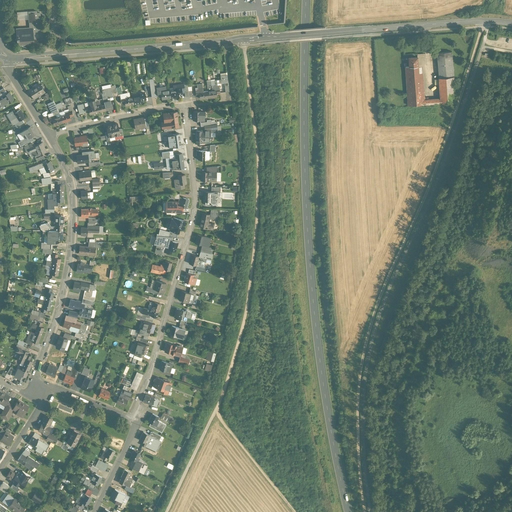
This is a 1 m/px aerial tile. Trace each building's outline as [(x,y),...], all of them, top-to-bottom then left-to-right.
[(40,18),(40,13),(36,13),(36,11),(28,12),(29,22),(30,22),(31,29),(21,30),(21,36),(33,35),(33,33),(36,33),(36,35),(37,38),(39,38),(39,37),(42,37),(42,29),(41,18),(40,18)] [(33,35),(21,36),(21,30),(21,28),(16,29),(17,41),(19,41),(19,45),(34,43),(34,41),(33,36),(33,35)] [(452,52),(437,53),(439,78),(453,77),(454,77),(452,52)] [(418,58),(410,58),(410,67),(418,67),(418,58)] [(418,67),(410,67),(406,67),(406,78),(419,78),(418,67)] [(229,92),(227,75),(221,76),(222,84),(225,84),(226,93),(229,92)] [(453,77),(439,78),(441,104),(455,103),(453,77)] [(419,78),(406,78),(408,105),(421,105),(420,99),(419,78)] [(206,82),(207,91),(216,90),(215,89),(219,88),(219,90),(220,90),(219,80),(206,82)] [(40,85),(33,89),(33,88),(29,91),(34,99),(44,92),(40,85)] [(110,86),(111,88),(113,97),(118,96),(117,91),(116,88),(115,85),(110,86)] [(165,89),(164,87),(157,88),(158,97),(162,96),(161,93),(165,92),(169,91),(169,88),(165,89)] [(106,97),(106,99),(110,98),(111,97),(113,97),(111,88),(104,89),(105,93),(106,97)] [(9,92),(0,97),(0,104),(2,107),(4,106),(6,106),(6,105),(14,100),(9,92)] [(120,95),(120,96),(120,97),(121,104),(125,103),(125,106),(134,104),(132,98),(130,98),(129,93),(122,95),(120,95)] [(140,96),(132,98),(134,104),(142,103),(141,100),(141,96),(140,96)] [(63,100),(66,105),(71,103),(72,102),(70,97),(63,100)] [(53,101),(48,104),(51,111),(52,111),(53,113),(54,116),(56,116),(56,118),(60,116),(53,101)] [(79,114),(85,112),(84,107),(83,104),(77,105),(79,114)] [(97,106),(96,106),(98,112),(106,110),(104,104),(97,106)] [(64,109),(66,115),(69,114),(70,117),(74,116),(71,106),(64,109)] [(91,107),(88,108),(89,111),(90,115),(98,112),(96,106),(91,107)] [(14,110),(6,115),(13,125),(14,124),(18,121),(14,114),(15,113),(14,110)] [(15,113),(14,114),(18,121),(22,119),(25,118),(20,110),(15,113)] [(176,112),(165,114),(165,122),(166,122),(177,121),(176,112)] [(66,115),(61,116),(63,123),(71,120),(70,117),(69,114),(66,115)] [(56,118),(53,119),(54,122),(55,125),(63,123),(61,116),(56,118)] [(144,118),(133,119),(135,129),(146,127),(145,126),(144,118)] [(18,121),(14,124),(16,128),(24,123),(22,119),(18,121)] [(30,127),(24,130),(26,133),(28,137),(29,138),(32,136),(35,134),(30,127)] [(209,129),(204,129),(205,131),(203,131),(203,132),(196,131),(195,140),(202,140),(202,142),(203,143),(208,143),(208,142),(210,142),(210,137),(209,136),(209,133),(209,129)] [(24,139),(18,142),(20,147),(33,140),(32,136),(29,138),(28,137),(24,139)] [(42,143),(35,146),(39,154),(43,152),(45,151),(42,143)] [(34,146),(28,149),(26,150),(27,154),(34,151),(37,159),(44,156),(43,152),(39,154),(35,146),(34,146)] [(94,151),(82,152),(82,155),(76,156),(77,164),(88,162),(88,157),(90,158),(96,158),(95,153),(94,153),(94,151)] [(183,162),(176,163),(176,159),(170,160),(171,169),(183,167),(183,162)] [(46,171),(43,164),(42,162),(28,168),(30,172),(38,168),(40,173),(43,172),(46,171)] [(50,162),(43,164),(46,171),(46,173),(48,172),(53,170),(50,162)] [(206,172),(201,172),(201,181),(215,181),(215,172),(212,172),(206,172)] [(184,175),(178,176),(178,179),(174,180),(176,189),(184,188),(183,184),(186,183),(184,175)] [(211,192),(204,192),(203,201),(211,202),(210,204),(217,205),(218,193),(218,192),(211,192)] [(60,202),(56,202),(56,193),(52,194),(52,199),(46,199),(47,209),(54,209),(54,206),(60,206),(60,202)] [(178,202),(177,202),(166,202),(166,212),(176,212),(176,210),(182,211),(183,209),(183,207),(180,206),(182,198),(179,198),(178,202)] [(189,200),(182,198),(180,206),(183,207),(186,208),(189,200)] [(210,215),(202,213),(199,227),(207,229),(207,228),(213,229),(214,224),(208,223),(209,219),(210,215)] [(186,221),(173,218),(170,230),(178,232),(179,229),(183,230),(186,221)] [(48,223),(40,225),(41,225),(41,226),(40,226),(41,229),(42,229),(42,230),(43,231),(48,231),(56,231),(56,226),(55,226),(53,228),(52,228),(48,222),(47,222),(48,223)] [(56,231),(48,231),(48,243),(51,243),(54,243),(54,235),(56,235),(56,231)] [(209,238),(197,235),(195,244),(207,247),(209,238)] [(168,237),(156,236),(156,240),(155,240),(154,245),(157,245),(155,253),(164,255),(165,252),(171,254),(172,250),(175,251),(178,243),(172,241),(172,239),(172,237),(168,237)] [(89,242),(88,247),(86,247),(85,255),(94,256),(95,248),(95,242),(89,242)] [(210,254),(200,252),(199,257),(198,260),(201,261),(206,263),(207,260),(211,261),(213,254),(210,254)] [(199,257),(192,255),(189,264),(196,266),(198,260),(199,257)] [(172,263),(166,261),(165,264),(164,267),(163,270),(166,270),(170,271),(172,263)] [(206,263),(201,261),(200,267),(210,270),(211,264),(206,263)] [(160,266),(152,264),(150,271),(161,274),(161,273),(165,274),(166,270),(163,270),(164,267),(160,266)] [(184,282),(191,284),(195,285),(197,277),(194,276),(187,274),(184,282)] [(156,281),(153,289),(147,287),(146,291),(160,295),(161,291),(157,290),(160,282),(156,281)] [(89,284),(81,283),(80,284),(74,282),(73,290),(79,291),(80,288),(82,289),(81,290),(84,290),(83,295),(92,297),(93,290),(88,289),(89,284)] [(166,284),(160,282),(157,290),(161,291),(164,292),(166,284)] [(189,293),(182,291),(179,300),(191,303),(194,295),(189,293)] [(50,293),(47,292),(46,296),(45,300),(52,302),(54,294),(50,293)] [(52,302),(45,300),(44,305),(43,309),(46,309),(49,310),(52,302)] [(76,302),(70,300),(68,308),(75,309),(75,307),(77,302),(76,302)] [(82,302),(76,301),(76,302),(77,302),(75,307),(80,308),(79,313),(78,313),(77,315),(90,318),(92,310),(84,308),(85,303),(82,302)] [(154,302),(153,305),(152,304),(150,310),(143,308),(142,313),(150,316),(157,317),(160,304),(154,302)] [(192,313),(186,310),(185,311),(185,312),(183,312),(184,311),(176,309),(174,318),(181,320),(182,317),(183,318),(185,317),(190,319),(192,313)] [(71,321),(65,319),(63,327),(69,328),(70,326),(71,321)] [(76,321),(71,320),(71,321),(70,326),(79,329),(81,323),(76,321)] [(145,322),(144,322),(143,322),(142,327),(143,327),(142,329),(140,329),(139,333),(148,336),(149,336),(150,332),(152,333),(155,324),(152,324),(145,322)] [(41,327),(38,326),(36,329),(35,333),(41,336),(44,328),(41,327)] [(179,328),(172,326),(169,335),(178,337),(179,337),(179,338),(182,339),(184,330),(179,328)] [(35,333),(30,331),(27,340),(28,340),(27,343),(28,344),(33,346),(35,342),(32,341),(35,333)] [(88,334),(83,332),(82,335),(75,333),(74,336),(86,341),(88,334)] [(35,333),(32,341),(35,342),(38,344),(41,336),(35,333)] [(67,340),(59,336),(56,346),(59,348),(64,349),(67,340)] [(142,344),(138,343),(134,355),(143,357),(144,353),(140,352),(142,344)] [(179,347),(167,343),(164,352),(171,354),(172,355),(173,355),(174,355),(180,356),(181,356),(182,355),(182,354),(181,353),(182,350),(183,347),(182,347),(182,346),(179,345),(179,347)] [(149,346),(142,344),(140,352),(144,353),(146,354),(149,346)] [(27,352),(16,347),(14,350),(21,353),(17,361),(24,364),(25,362),(23,362),(27,355),(26,354),(27,352)] [(211,352),(208,351),(206,359),(208,360),(213,361),(215,354),(211,352)] [(31,357),(27,355),(23,362),(25,362),(24,364),(23,367),(29,369),(32,362),(29,360),(31,357)] [(169,363),(162,361),(160,370),(167,372),(169,363)] [(58,366),(50,362),(45,374),(53,377),(58,366)] [(169,363),(167,372),(176,375),(177,369),(174,368),(174,365),(169,363)] [(21,371),(20,370),(17,377),(21,379),(22,376),(25,377),(29,369),(23,367),(21,371)] [(71,371),(68,369),(66,374),(74,378),(77,370),(73,368),(71,371)] [(137,372),(130,388),(136,390),(143,375),(137,372)] [(74,378),(66,374),(63,381),(71,384),(74,378)] [(168,381),(163,379),(163,380),(157,378),(156,380),(154,379),(153,382),(155,383),(153,387),(160,389),(159,391),(166,394),(167,391),(169,392),(171,383),(168,382),(168,381)] [(92,385),(84,381),(81,388),(89,392),(92,385)] [(110,392),(101,389),(99,396),(107,399),(110,392)] [(123,390),(122,390),(122,391),(119,396),(128,400),(130,401),(133,394),(129,392),(128,393),(127,392),(123,390)] [(2,392),(0,395),(0,398),(7,403),(10,396),(2,392)] [(154,398),(146,395),(143,402),(151,405),(154,398)] [(119,396),(119,398),(118,400),(117,403),(125,406),(128,400),(119,396)] [(7,403),(0,398),(0,403),(6,407),(8,404),(7,403)] [(21,402),(18,400),(13,409),(15,411),(14,413),(22,418),(28,407),(21,403),(21,402)] [(8,404),(6,407),(2,413),(6,415),(7,413),(9,408),(11,405),(8,404)] [(161,433),(165,425),(157,420),(158,417),(153,414),(149,422),(151,423),(149,426),(161,433)] [(172,418),(163,414),(162,416),(161,418),(170,423),(172,418)] [(52,419),(46,416),(42,424),(48,427),(50,423),(52,419)] [(48,427),(42,424),(38,431),(47,436),(51,428),(49,427),(48,427)] [(81,434),(73,430),(66,445),(68,446),(73,449),(74,446),(81,434)] [(9,434),(6,432),(5,432),(3,436),(0,441),(2,442),(8,446),(13,437),(9,434)] [(161,436),(152,432),(151,434),(150,437),(159,441),(161,436)] [(149,436),(144,433),(140,440),(143,442),(145,443),(147,440),(149,436)] [(51,436),(49,435),(47,438),(46,440),(54,444),(57,439),(51,436)] [(143,442),(141,445),(154,451),(159,441),(150,437),(149,436),(147,440),(145,443),(143,442)] [(38,441),(32,437),(28,444),(34,447),(36,444),(38,441)] [(107,453),(105,456),(108,458),(111,459),(115,452),(109,449),(107,453)] [(140,454),(134,451),(130,459),(133,460),(136,462),(138,458),(140,454)] [(27,455),(22,452),(17,460),(18,461),(22,455),(27,458),(27,457),(27,455)] [(22,455),(18,461),(23,464),(25,462),(27,458),(22,455)] [(36,464),(34,467),(38,469),(43,460),(40,458),(36,464)] [(138,458),(136,462),(133,460),(131,464),(134,465),(140,468),(142,464),(138,462),(139,459),(138,458)] [(104,472),(108,465),(98,460),(95,467),(99,469),(104,472)] [(25,462),(23,464),(32,471),(34,467),(36,464),(32,461),(29,465),(25,462)] [(140,468),(134,465),(133,467),(132,469),(143,474),(145,470),(140,468)] [(131,473),(125,470),(121,477),(121,478),(127,481),(129,477),(131,473)] [(21,474),(19,477),(11,471),(6,477),(14,483),(22,489),(30,477),(22,472),(21,474)] [(102,478),(95,474),(91,481),(86,478),(83,483),(87,485),(90,486),(89,486),(94,489),(96,484),(98,485),(101,479),(102,478)] [(129,477),(127,481),(121,478),(119,483),(124,485),(125,485),(126,485),(129,487),(131,483),(130,482),(132,478),(129,477)] [(11,488),(10,488),(4,483),(2,486),(0,488),(7,493),(11,488)] [(129,487),(126,485),(125,488),(124,489),(132,494),(134,489),(129,487)] [(115,489),(111,497),(114,499),(117,500),(119,497),(121,493),(115,489)] [(34,493),(31,499),(40,504),(43,498),(34,493)] [(2,502),(9,507),(14,499),(7,494),(2,502)] [(83,499),(82,502),(85,504),(87,505),(91,498),(86,494),(83,499)] [(14,499),(9,507),(15,511),(21,511),(26,507),(14,499)]
